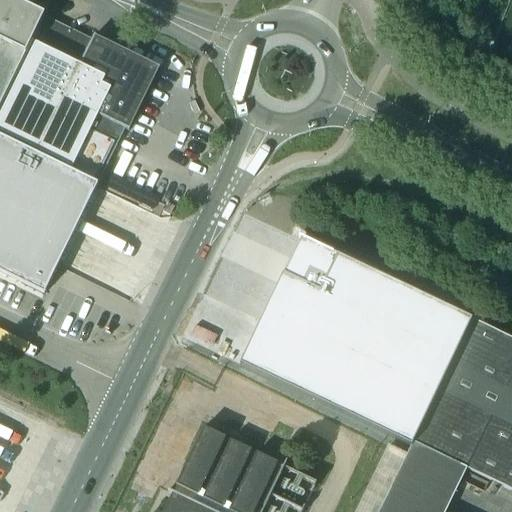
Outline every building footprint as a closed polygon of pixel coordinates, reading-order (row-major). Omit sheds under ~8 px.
[(0,0),(0,106),(43,19),(43,18),(4,0),(0,0)] [(43,12),(48,3),(42,0),(32,0),(30,6),(43,12)] [(43,19),(0,106),(0,140),(96,187),(123,132),(127,134),(158,70),(92,38),(90,42),(43,19)] [(0,275),(43,296),(96,187),(0,140),(0,275)] [(302,238),(240,364),(411,448),(450,367),(472,321),(302,238)] [(511,340),(472,321),(450,367),(511,396),(511,340)] [(410,449),(379,511),(444,511),(465,470),(511,492),(511,396),(450,367),(411,448),(410,449)] [(303,511),(317,483),(284,468),(285,466),(206,428),(165,511),(303,511)]
